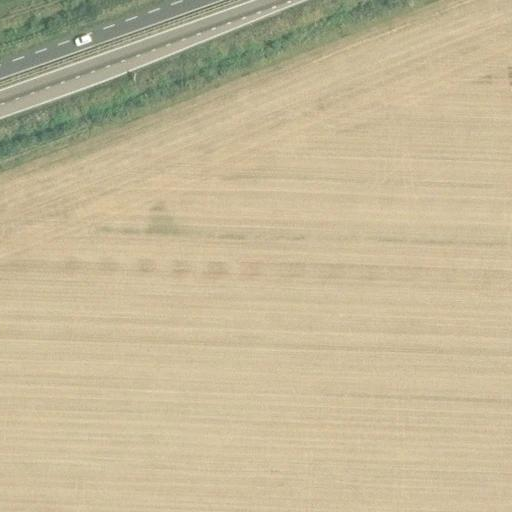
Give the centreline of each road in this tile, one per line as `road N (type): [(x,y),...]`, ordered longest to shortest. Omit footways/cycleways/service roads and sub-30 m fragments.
road 1 (track): [(0,173),(461,0)]
road 2 (primary): [(0,100),(280,0)]
road 3 (primary): [(203,0),(0,73)]
